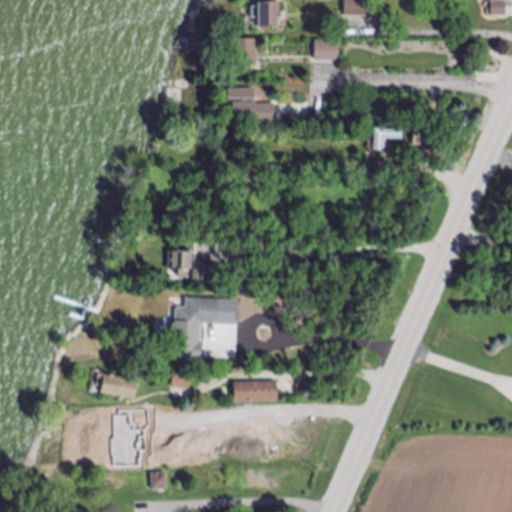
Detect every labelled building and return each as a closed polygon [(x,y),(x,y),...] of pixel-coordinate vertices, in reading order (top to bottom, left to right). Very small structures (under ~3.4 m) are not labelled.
[(369,0),(368,18),(346,18),(346,0),(369,0)] [(280,30),(260,30),(260,2),(280,3),(280,14),(283,14),(283,21),(280,21),(280,30)] [(492,18),(491,3),(507,2),(508,17),(492,18)] [(188,50),(188,39),(204,38),(204,50),(188,50)] [(258,69),(232,69),(232,40),(258,40),(258,69)] [(316,63),(315,42),(339,41),(340,62),(316,63)] [(487,59),(472,52),(477,43),(492,49),(487,59)] [(277,124),(243,123),(243,119),(233,119),(233,107),(227,106),(228,89),(256,90),(256,106),(277,107),(277,124)] [(439,166),(421,165),(422,147),(414,147),(415,128),(441,129),(439,166)] [(377,151),(377,131),(403,131),(403,140),(385,140),(385,150),(377,151)] [(185,279),(179,279),(179,271),(171,271),(172,252),(193,253),(192,272),(185,271),(185,279)] [(225,283),(194,282),(194,271),(204,271),(204,265),(225,266),(225,283)] [(202,364),(175,363),(175,349),(172,349),(173,325),(176,325),(177,309),(186,309),(187,299),(224,300),(223,326),(203,325),(202,343),(207,343),(207,351),(203,351),(202,364)] [(191,392),(173,388),(176,373),(194,377),(191,392)] [(124,404),(117,403),(118,398),(104,396),(108,375),(141,382),(138,401),(125,399),(124,404)] [(235,405),(235,384),(279,383),(280,404),(235,405)] [(82,426),(82,411),(103,410),(104,426),(82,426)] [(107,464),(83,464),(83,442),(107,442),(107,464)] [(154,493),(152,475),(168,474),(169,492),(154,493)]
